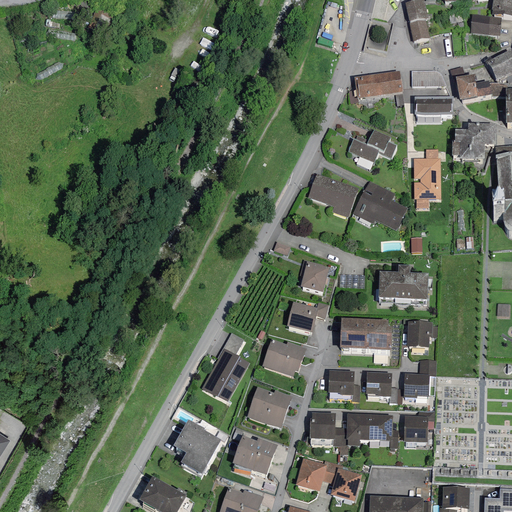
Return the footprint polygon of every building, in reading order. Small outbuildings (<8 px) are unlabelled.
[(423,0),(419,0),(405,3),(409,22),(425,19),(427,18),(423,0)] [(511,0),(492,0),(491,10),(492,10),(492,15),(511,15),(511,0)] [(112,19),(96,12),(90,26),(107,33),(112,19)] [(502,18),(472,15),(470,33),(500,36),(502,18)] [(429,38),(425,19),(409,22),(413,42),(429,38)] [(511,72),(511,52),(510,50),(487,62),(497,81),(511,72)] [(399,71),(354,77),(357,99),(402,92),(399,71)] [(435,71),(411,72),(412,87),(446,87),(442,76),(440,73),(435,71)] [(474,74),(456,77),(460,101),(477,98),(477,97),(491,95),(489,81),(476,83),(474,74)] [(453,96),(414,97),(414,115),(453,114),(453,96)] [(484,144),(496,144),(496,124),(468,123),(468,129),(455,129),(455,141),(452,140),(452,156),(459,155),(459,159),(484,159),(484,144)] [(390,137),(373,130),(368,141),(367,145),(355,140),(353,139),(348,152),(374,163),(378,153),(390,159),(397,145),(388,141),(390,137)] [(368,141),(357,136),(355,140),(367,145),(368,141)] [(511,146),(495,147),(495,153),(496,164),(497,164),(498,191),(496,195),(492,194),(493,206),(494,206),(494,229),(504,228),(505,231),(508,235),(511,237),(511,236),(511,146)] [(426,150),(426,159),(438,159),(438,150),(426,150)] [(426,159),(414,159),(414,199),(416,199),(428,199),(441,199),(440,159),(438,159),(426,159)] [(358,189),(316,174),(308,198),(333,207),(331,213),(348,218),(358,189)] [(395,194),(369,181),(353,214),(373,224),(375,220),(396,231),(407,208),(391,200),(395,194)] [(428,209),(428,199),(416,199),(416,209),(428,209)] [(421,239),(411,239),(411,253),(421,253),(421,239)] [(289,258),(293,249),(279,243),(275,252),(289,258)] [(328,268),(306,262),(300,286),(322,292),(328,268)] [(398,272),(379,271),(378,297),(427,299),(428,274),(409,273),(410,266),(398,265),(398,272)] [(316,308),(293,302),(286,326),(312,332),(316,317),(324,320),(329,306),(318,302),(316,308)] [(511,318),(511,305),(499,305),(499,318),(511,318)] [(388,320),(341,318),(340,348),(391,350),(392,327),(387,326),(388,320)] [(433,323),(408,322),(406,347),(428,348),(429,337),(432,337),(433,323)] [(243,340),(231,334),(223,349),(235,356),(243,340)] [(286,345),(271,340),(262,367),(293,377),(295,371),(299,372),(306,349),(287,342),(286,345)] [(235,356),(223,349),(201,388),(228,403),(249,363),(235,356)] [(436,362),(420,361),(419,375),(429,375),(429,377),(436,377),(436,362)] [(354,372),(329,371),(328,392),(329,393),(329,399),(351,400),(351,395),(353,395),(353,386),(354,372)] [(391,374),(366,373),(366,394),(367,394),(367,396),(377,397),(389,397),(391,397),(391,388),(391,374)] [(419,375),(405,374),(403,398),(417,399),(417,396),(428,397),(429,377),(429,375),(419,375)] [(360,386),(353,386),(353,395),(351,395),(351,400),(351,402),(359,403),(360,386)] [(291,397),(274,391),(274,393),(257,387),(246,417),(281,428),(291,397)] [(398,388),(391,388),(391,397),(389,397),(389,403),(397,404),(398,390),(398,388)] [(418,412),(418,417),(428,417),(428,430),(434,430),(434,413),(418,412)] [(335,414),(312,413),(312,419),(310,419),(309,438),(311,438),(311,444),(332,445),(332,439),(334,439),(335,429),(335,414)] [(370,415),(347,414),(346,429),(346,440),(348,440),(347,446),(359,446),(359,440),(369,441),(370,415)] [(393,416),(370,415),(369,441),(389,441),(392,441),(392,431),(393,416)] [(418,417),(404,416),(404,442),(427,442),(428,430),(428,417),(418,417)] [(204,429),(188,419),(173,445),(186,453),(180,462),(201,474),(220,439),(204,430),(204,429)] [(346,429),(335,429),(334,439),(332,439),(332,445),(332,447),(340,447),(340,455),(347,455),(347,446),(348,440),(346,440),(346,429)] [(398,431),(392,431),(392,441),(389,441),(389,449),(398,449),(398,431)] [(0,457),(10,442),(0,435),(0,457)] [(256,441),(241,436),(232,463),(267,475),(277,445),(257,438),(256,441)] [(322,482),(326,466),(323,465),(303,459),(295,485),(319,492),(322,482)] [(343,466),(324,461),(323,465),(326,466),(322,482),(333,485),(337,468),(342,469),(343,466)] [(342,469),(337,468),(333,485),(330,495),(354,501),(361,475),(342,469)] [(177,511),(186,496),(152,476),(139,499),(160,511),(177,511)] [(469,488),(443,487),(442,508),(456,509),(469,509),(469,488)] [(258,511),(263,497),(243,490),(242,493),(228,488),(219,511),(258,511)] [(511,489),(500,489),(500,499),(485,498),(484,511),(503,511),(511,511),(511,489)] [(423,498),(370,496),(369,511),(430,511),(431,503),(423,503),(423,498)]
